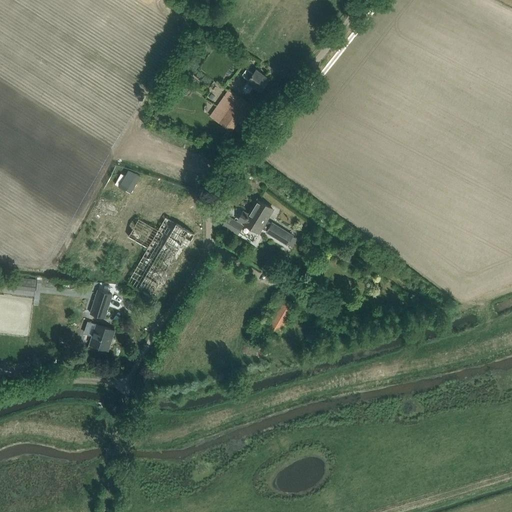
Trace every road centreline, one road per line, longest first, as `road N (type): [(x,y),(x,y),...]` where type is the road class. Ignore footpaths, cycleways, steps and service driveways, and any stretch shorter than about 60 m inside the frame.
road 1 (unclassified): [(131,382),(212,246),(221,193),(363,0)]
road 2 (track): [(0,396),(61,377),(131,382)]
